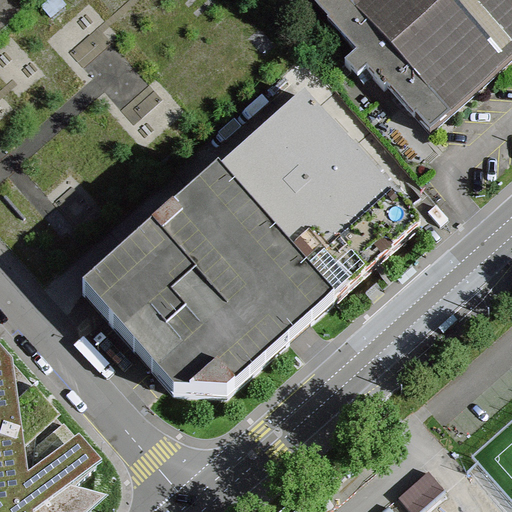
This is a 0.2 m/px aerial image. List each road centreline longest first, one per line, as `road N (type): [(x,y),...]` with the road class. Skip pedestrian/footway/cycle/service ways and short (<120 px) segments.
road 1 (tertiary): [(189,511),(511,226)]
road 2 (unclassified): [(189,511),(0,309)]
